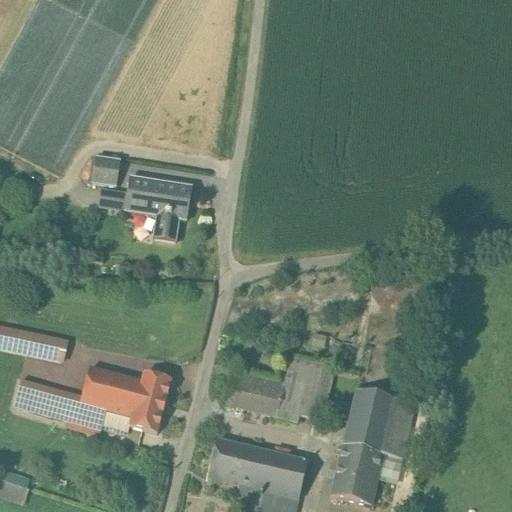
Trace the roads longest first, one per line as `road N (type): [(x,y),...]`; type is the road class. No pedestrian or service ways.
road 1 (residential): [(511,236),(228,282)]
road 2 (residential): [(228,282),(226,240),(258,0)]
road 3 (residential): [(228,282),(168,511)]
